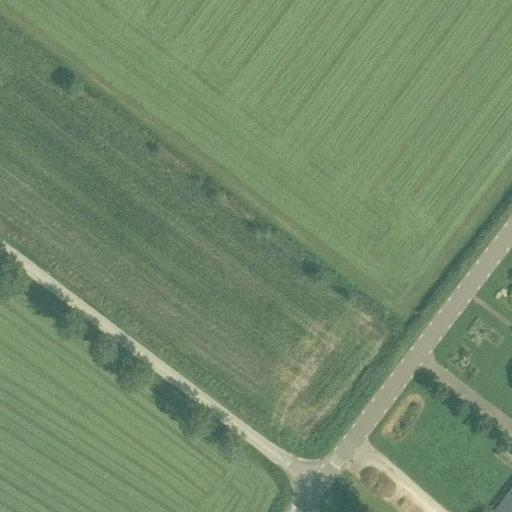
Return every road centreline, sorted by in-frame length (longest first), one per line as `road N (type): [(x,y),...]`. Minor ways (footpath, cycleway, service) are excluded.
road 1 (unclassified): [(316,500),(0,259)]
road 2 (unclassified): [(316,500),(511,239)]
